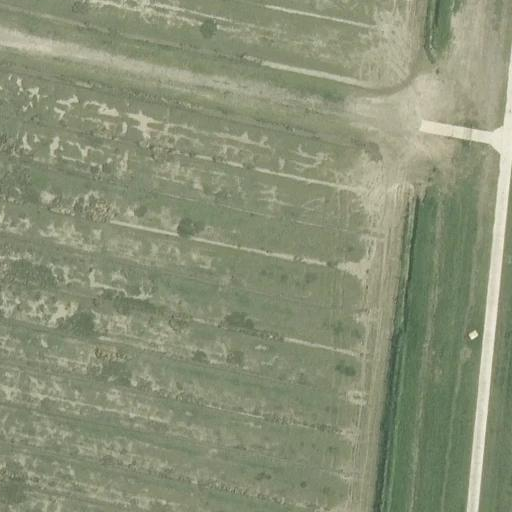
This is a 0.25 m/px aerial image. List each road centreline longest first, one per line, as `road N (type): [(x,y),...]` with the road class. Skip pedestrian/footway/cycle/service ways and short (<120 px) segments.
road 1 (track): [(505,140),(0,37)]
road 2 (track): [(471,511),(511,71)]
